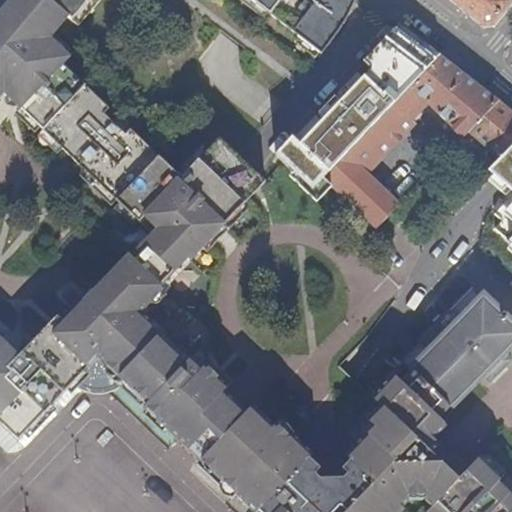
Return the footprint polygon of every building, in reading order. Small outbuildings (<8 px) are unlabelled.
[(188,364),(185,367),(157,339),(160,336),(137,314),(163,286),(162,285),(188,257),(192,261),(267,182),(220,138),(182,177),(121,118),(117,123),(108,114),(112,110),(64,64),(70,58),(50,40),(65,22),(68,18),(46,0),(12,0),(0,15),(0,419),(20,439),(79,377),(98,358),(120,379),(147,406),(144,410),(180,444),(184,440),(192,447),(203,458),(202,459),(257,511),(258,511),(259,511),(260,511),(395,511),(401,506),(399,505),(407,497),(426,497),(435,505),(428,511),(511,511),(511,496),(499,484),(500,482),(466,450),(456,461),(437,443),(436,444),(429,437),(443,422),(438,417),(450,406),(441,397),(414,371),(415,368),(484,298),(460,276),(443,294),(455,306),(419,343),(421,345),(404,361),(409,366),(377,401),(386,410),(372,425),(376,430),(369,438),(371,439),(350,461),(352,463),(345,472),(348,475),(344,478),(341,479),(342,488),(330,489),(321,480),(316,475),(320,471),(310,461),(311,459),(289,438),(286,439),(274,427),(272,429),(252,410),(244,418),(230,405),(222,397),(225,394),(201,371),(199,374),(188,364)] [(103,0),(252,0),(323,54),(333,41),(343,27),(352,10),(356,0),(46,0),(68,18),(69,17),(81,27),(103,0)] [(511,0),(452,0),(452,1),(485,27),(494,26),(511,4),(511,0)] [(420,77),(441,56),(402,26),(372,57),(398,77),(406,66),(420,77)] [(464,138),(498,101),(441,56),(420,77),(401,98),(324,179),(376,230),(394,211),(400,205),(368,174),(416,124),(412,120),(428,104),(464,138)] [(488,170),(511,144),(511,113),(498,101),(464,138),(458,145),(488,170)] [(441,397),(450,406),(489,365),(510,343),(511,341),(511,325),(498,312),(484,298),(415,368),(414,371),(441,397)] [(511,345),(510,343),(489,365),(498,373),(511,358),(511,345)] [(98,358),(79,377),(94,390),(104,392),(112,388),(120,379),(98,358)] [(199,463),(202,459),(203,458),(192,447),(184,440),(180,444),(188,452),(199,463)] [(342,488),(341,479),(321,480),(330,489),(342,488)]
